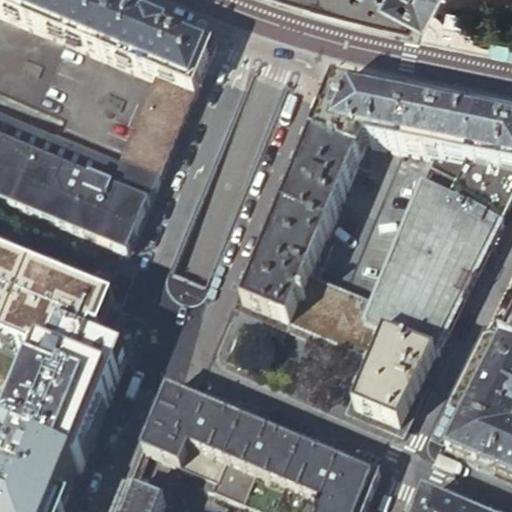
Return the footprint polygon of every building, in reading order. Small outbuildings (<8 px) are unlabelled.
[(0,0),(0,19),(101,61),(120,16),(81,0),(0,0)] [(312,0),(349,9),(384,18),(388,0),(312,0)] [(410,24),(422,0),(388,0),(384,18),(410,24)] [(473,13),(447,8),(445,22),(471,28),(473,13)] [(120,16),(101,61),(157,85),(194,100),(213,55),(120,16)] [(185,121),(194,100),(157,85),(148,105),(185,121)] [(365,149),(399,156),(410,105),(334,90),(315,137),(312,143),(359,162),(365,149)] [(122,169),(159,184),(185,121),(148,105),(122,169)] [(399,156),(433,162),(467,169),(478,119),(410,105),(399,156)] [(0,118),(0,208),(127,262),(159,184),(122,169),(53,141),(0,118)] [(467,169),(511,178),(511,126),(478,119),(467,169)] [(359,162),(312,143),(282,215),(329,234),(359,162)] [(433,162),(422,189),(502,230),(511,210),(511,178),(467,169),(433,162)] [(422,189),(373,308),(364,332),(437,361),(460,317),(494,247),(502,230),(422,189)] [(310,282),(325,246),(329,234),(282,215),(243,312),(261,319),(311,340),(331,291),(310,282)] [(330,248),(325,246),(310,282),(331,291),(337,276),(322,270),(330,248)] [(0,511),(49,511),(26,502),(29,496),(7,486),(20,453),(31,458),(72,357),(86,363),(108,308),(0,262),(0,511)] [(350,299),(331,291),(311,340),(320,344),(329,348),(350,299)] [(373,308),(350,299),(329,348),(330,348),(345,355),(353,358),(365,363),(375,368),(366,390),(355,416),(366,421),(391,431),(400,435),(437,361),(364,332),(373,308)] [(511,323),(501,345),(511,350),(511,323)] [(511,350),(501,345),(450,447),(455,460),(487,474),(511,484),(511,350)] [(170,392),(143,458),(216,490),(244,424),(226,416),(187,399),(170,392)] [(258,430),(244,424),(216,490),(214,496),(251,511),(278,511),(304,450),(300,448),(291,444),(281,439),(258,430)] [(321,511),(342,466),(339,464),(326,459),(313,453),(304,450),(278,511),(298,511),(302,504),(321,511)] [(298,511),(368,511),(380,482),(364,475),(342,466),(321,511),(302,504),(298,511)] [(120,511),(161,511),(126,498),(120,511)] [(425,500),(420,511),(453,511),(447,509),(425,500)]
